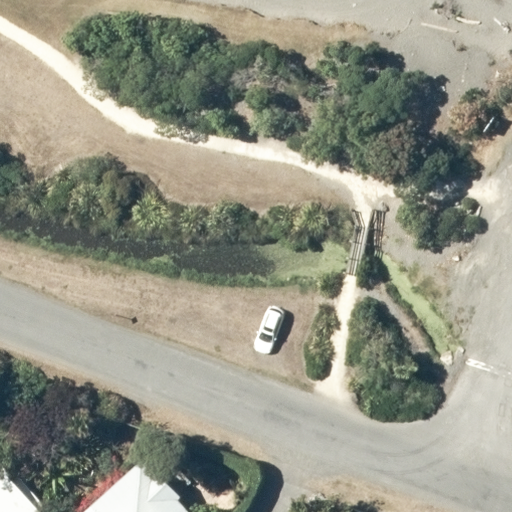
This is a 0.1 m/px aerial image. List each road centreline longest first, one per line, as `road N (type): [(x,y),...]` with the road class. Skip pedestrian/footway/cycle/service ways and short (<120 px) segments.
road 1 (residential): [(0,319),(511,506)]
road 2 (track): [(450,482),(511,360)]
